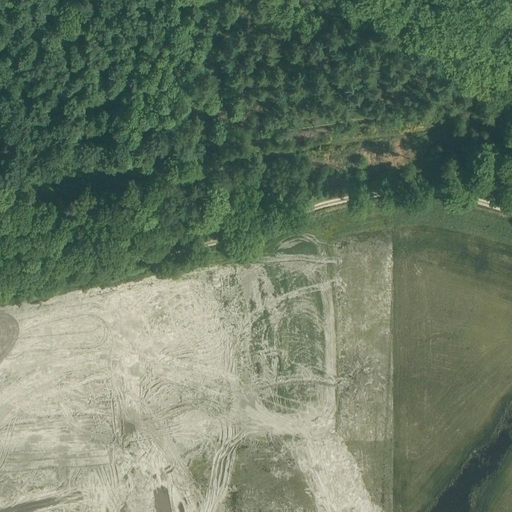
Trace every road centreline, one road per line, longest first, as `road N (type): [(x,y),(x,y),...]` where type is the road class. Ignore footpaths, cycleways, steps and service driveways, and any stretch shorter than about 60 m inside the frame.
road 1 (track): [(511,212),(441,192),(374,192),(224,242),(0,286)]
road 2 (track): [(0,153),(511,93)]
road 3 (track): [(437,0),(364,7),(298,0)]
